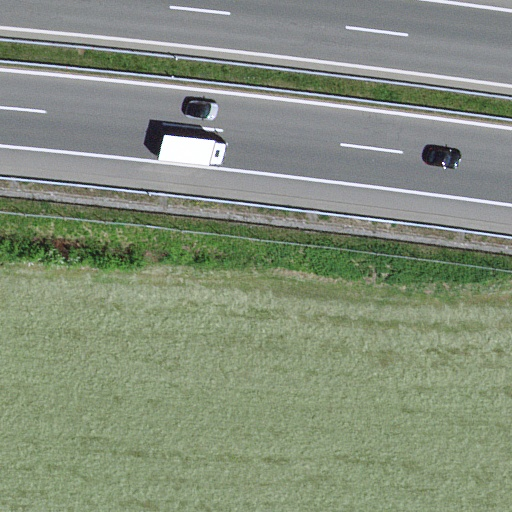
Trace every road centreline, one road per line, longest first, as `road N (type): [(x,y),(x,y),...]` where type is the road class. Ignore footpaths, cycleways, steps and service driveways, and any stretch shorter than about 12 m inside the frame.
road 1 (motorway): [(0,110),(511,169)]
road 2 (motorway): [(511,48),(95,0)]
